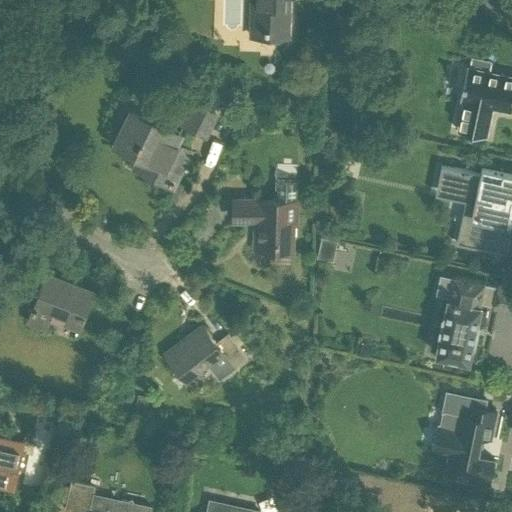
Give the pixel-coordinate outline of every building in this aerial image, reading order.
[(252,0),(251,35),(290,36),(290,0),(252,0)] [(464,101),(458,130),(486,136),(493,107),(511,111),(511,75),(489,71),(491,61),(473,57),(471,67),(467,66),(460,100),(464,101)] [(176,123),(208,138),(220,113),(189,97),(176,123)] [(117,142),(144,156),(141,163),(145,166),(143,170),(155,175),(161,163),(178,172),(189,150),(175,143),(179,135),(133,111),(117,142)] [(453,192),(476,197),(470,223),(463,221),(459,239),(457,239),(457,243),(507,254),(511,228),(511,171),(482,165),(480,173),(457,169),(453,192)] [(237,221),(257,221),(257,247),(294,248),(294,223),(298,223),(299,201),(237,199),(237,221)] [(28,320),(46,327),(51,314),(80,326),(95,289),(48,271),(28,320)] [(450,298),(448,297),(444,316),(443,316),(439,336),(440,336),(436,354),(469,361),(473,343),(474,343),(478,324),(477,324),(481,303),(493,306),(492,309),(511,313),(511,287),(498,284),(497,286),(454,277),(450,298)] [(230,331),(217,341),(203,323),(166,351),(187,380),(225,352),(236,366),(249,357),(230,331)] [(440,426),(435,448),(448,451),(455,452),(450,474),(446,473),(446,474),(489,483),(494,458),(477,454),(480,436),(490,438),(496,409),(485,407),(486,399),(447,391),(443,410),(459,414),(455,429),(452,429),(440,426)] [(0,486),(14,490),(25,441),(0,436),(0,486)] [(72,480),(65,510),(74,511),(91,511),(97,485),(72,480)] [(208,511),(300,511),(301,497),(282,493),(278,511),(258,511),(211,502),(208,511)] [(96,507),(94,511),(150,511),(152,506),(114,498),(112,510),(96,507)]
